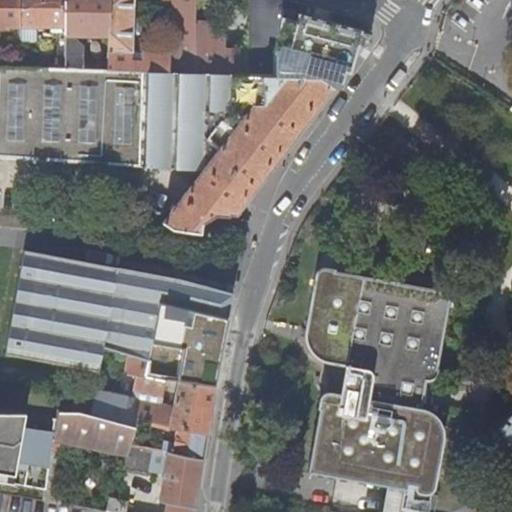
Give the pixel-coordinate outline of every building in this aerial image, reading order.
[(0,0),(0,25),(20,26),(20,0),(0,0)] [(38,26),(66,26),(66,0),(20,0),(20,26),(38,26)] [(78,34),(110,34),(110,0),(66,0),(66,26),(66,58),(66,69),(91,70),(92,64),(84,63),(85,46),(77,40),(78,34)] [(172,0),(172,3),(172,53),(143,52),(143,61),(133,61),(134,0),(110,0),(110,34),(109,71),(248,75),(248,51),(236,50),(236,47),(197,46),(197,25),(196,24),(197,0),(172,0)] [(275,51),(284,0),(250,0),(249,75),(250,75),(274,76),(275,51)] [(38,26),(20,26),(20,38),(38,38),(38,26)] [(0,155),(202,170),(252,106),(248,99),(250,75),(249,75),(248,75),(109,71),(91,70),(66,69),(61,69),(0,67),(0,155)] [(324,97),(333,86),(321,77),(274,76),(250,75),(248,99),(252,106),(202,170),(174,206),(171,204),(168,208),(171,210),(161,222),(176,229),(190,232),(200,233),(202,222),(214,214),(241,216),(245,200),(315,112),(324,97)] [(183,280),(25,248),(4,351),(100,371),(105,346),(150,360),(161,303),(177,307),(189,310),(228,319),(229,319),(234,295),(183,280)] [(424,395),(426,384),(426,381),(430,381),(433,379),(437,375),(439,372),(451,293),(336,272),(336,269),(323,267),(319,269),(316,275),(304,337),(305,344),(310,351),(314,356),(317,358),(323,362),(330,364),(334,365),(341,366),(345,366),(341,393),(327,390),(326,390),(322,392),(320,395),(318,408),(320,408),(309,471),(388,485),(383,511),(419,511),(420,510),(403,507),(408,483),(416,485),(415,488),(416,490),(418,491),(429,493),(432,492),(435,488),(445,434),(443,425),(442,422),(439,419),(436,415),(429,410),(422,407),(423,402),(424,395)] [(161,303),(150,360),(147,374),(179,380),(217,386),(229,319),(228,319),(189,310),(186,327),(181,326),(180,331),(183,334),(190,336),(192,329),(195,329),(193,337),(187,369),(168,365),(170,359),(167,358),(174,324),(177,307),(161,303)] [(189,310),(177,307),(174,324),(181,326),(186,327),(189,310)] [(330,364),(326,390),(327,390),(341,393),(345,366),(341,366),(334,365),(330,364)] [(126,395),(97,389),(93,411),(139,422),(139,419),(147,421),(167,425),(208,433),(217,386),(179,380),(176,400),(172,399),(171,404),(170,406),(144,401),(128,397),(126,395)] [(438,386),(426,384),(424,395),(423,402),(436,404),(437,397),(438,386)] [(151,470),(156,448),(155,447),(134,444),(138,427),(139,422),(93,411),(77,407),(70,411),(58,409),(55,432),(47,488),(45,500),(61,503),(74,442),(129,452),(125,466),(151,472),(151,470)] [(0,479),(47,488),(55,432),(23,427),(25,414),(0,409),(0,479)] [(511,414),(497,435),(511,447),(511,414)] [(206,440),(208,433),(167,425),(165,434),(162,449),(170,451),(203,459),(206,440)] [(162,449),(156,448),(151,470),(166,474),(170,451),(162,449)] [(166,511),(190,511),(191,507),(195,508),(203,459),(170,451),(166,474),(161,501),(168,502),(166,511)] [(113,499),(109,511),(133,511),(135,506),(128,504),(128,502),(113,499)]
